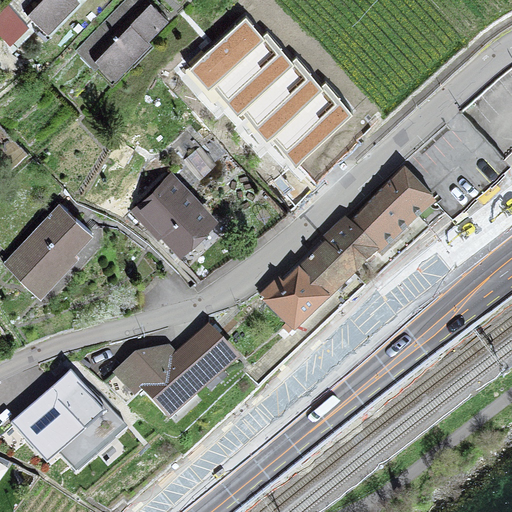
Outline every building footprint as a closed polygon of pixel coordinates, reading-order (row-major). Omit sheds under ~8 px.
[(31,0),(27,4),(48,25),(73,0),(31,0)] [(168,18),(149,0),(143,0),(125,19),(121,17),(117,19),(109,28),(110,35),(93,51),(115,72),(168,18)] [(245,4),(177,65),(290,190),(366,122),(285,31),(277,38),(245,4)] [(326,247),(339,260),(358,243),(417,185),(402,170),(326,247)] [(180,246),(209,218),(171,179),(135,213),(147,226),(154,219),(180,246)] [(431,201),(417,185),(358,243),(339,260),(353,274),(431,201)] [(48,280),(92,232),(59,202),(15,250),(48,280)] [(308,261),(310,262),(284,287),(278,280),(261,295),(294,329),(353,274),(339,260),(326,247),(313,259),(312,258),(308,261)] [(167,355),(163,350),(135,357),(120,369),(127,377),(124,380),(136,394),(142,388),(165,415),(234,355),(212,331),(198,344),(196,341),(177,357),(172,351),(167,355)] [(106,413),(70,372),(11,424),(47,465),(106,413)]
